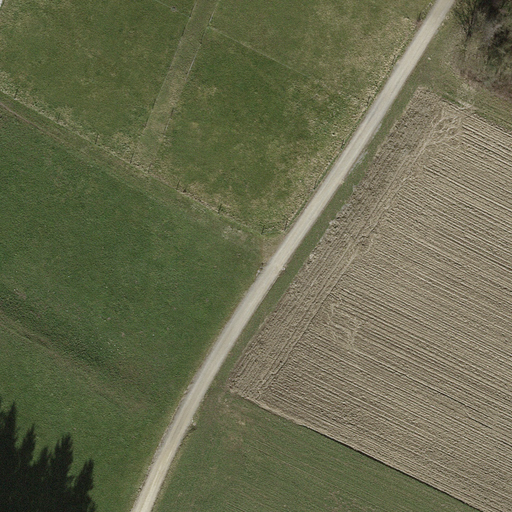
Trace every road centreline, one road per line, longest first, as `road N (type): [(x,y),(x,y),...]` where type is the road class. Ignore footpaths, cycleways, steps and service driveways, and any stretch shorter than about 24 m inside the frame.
road 1 (track): [(447,0),(187,408),(146,511)]
road 2 (track): [(0,91),(291,246)]
